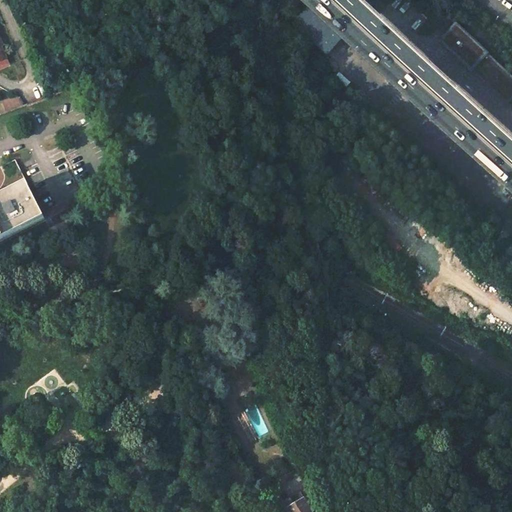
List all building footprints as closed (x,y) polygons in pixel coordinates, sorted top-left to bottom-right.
[(371,6),(364,0),(317,0),(295,25),(328,54),(371,6)] [(511,99),(511,77),(457,26),(442,42),(508,104),(511,99)] [(0,59),(0,68),(8,64),(5,57),(0,59)] [(19,95),(3,101),(6,112),(23,106),(19,95)] [(28,185),(0,198),(0,229),(3,236),(43,215),(28,185)] [(164,283),(142,287),(146,298),(166,294),(164,283)] [(311,511),(301,493),(281,504),(286,511),(288,510),(289,511),(311,511)]
